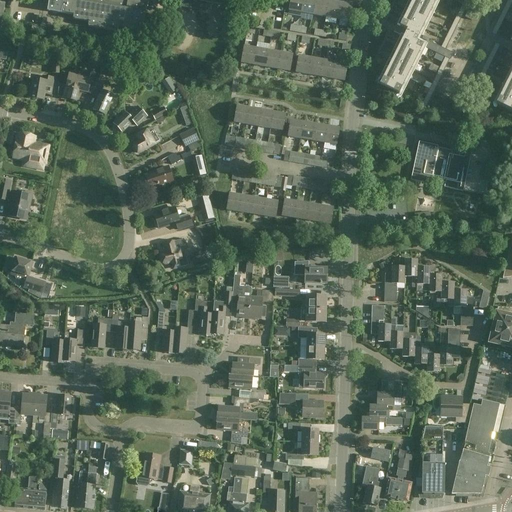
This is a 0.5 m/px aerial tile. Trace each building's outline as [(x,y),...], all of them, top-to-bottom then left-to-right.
[(49,0),(47,12),(61,14),(61,13),(74,15),(73,19),(89,21),(88,27),(117,32),(118,26),(143,30),(147,0),(49,0)] [(204,10),(206,3),(231,7),(231,0),(174,0),(173,5),(204,10)] [(290,0),(289,11),(301,13),(303,0),(290,0)] [(303,0),(301,13),(313,15),(315,0),(303,0)] [(315,0),(313,15),(325,18),(328,1),(323,0),(315,0)] [(401,36),(377,84),(401,97),(426,48),(418,44),(440,0),(409,0),(393,32),(401,36)] [(325,18),(337,20),(340,3),(328,1),(325,18)] [(337,20),(349,22),(352,5),(340,3),(337,20)] [(465,17),(471,20),(477,9),(470,6),(465,17)] [(241,63),(253,65),(256,48),(244,46),(241,63)] [(253,65),(265,68),(268,51),(256,48),(253,65)] [(265,68),(277,70),(280,53),(268,51),(265,68)] [(290,72),(293,55),(280,53),(277,70),(290,72)] [(296,73),(308,75),(311,58),(299,56),(296,73)] [(52,58),(52,74),(59,74),(60,59),(52,58)] [(308,75),(320,77),(323,60),(311,58),(308,75)] [(320,77),(332,79),(335,62),(323,60),(320,77)] [(332,79),(344,81),(347,64),(335,62),(332,79)] [(511,66),(494,103),(511,112),(511,66)] [(88,93),(92,95),(98,82),(100,74),(91,72),(89,79),(70,74),(67,86),(59,84),(58,96),(76,101),(78,90),(88,93)] [(32,89),(29,88),(28,97),(44,100),(45,94),(51,95),(54,78),(43,77),(42,81),(34,80),(32,89)] [(104,83),(98,82),(92,95),(98,98),(93,110),(97,112),(97,114),(102,116),(103,115),(105,115),(114,95),(102,90),(104,83)] [(234,123),(246,125),(249,108),(237,106),(234,123)] [(116,118),(117,119),(114,123),(123,132),(133,122),(137,126),(146,117),(137,107),(128,116),(123,111),(116,118)] [(187,107),(180,110),(187,127),(193,125),(187,107)] [(167,113),(164,108),(152,115),(155,120),(167,113)] [(261,110),(249,108),(246,125),(258,127),(261,110)] [(258,127),(271,129),(273,112),(261,110),(258,127)] [(283,131),(286,114),(273,112),(271,129),(283,131)] [(288,137),(300,139),(303,122),(291,120),(288,137)] [(300,139),(312,141),(315,124),(303,122),(300,139)] [(312,141),(324,143),(327,126),(315,124),(312,141)] [(336,145),(339,128),(327,126),(324,143),(336,145)] [(193,129),(179,136),(185,148),(199,140),(193,129)] [(135,137),(137,142),(133,144),(134,146),(134,149),(137,151),(138,153),(159,141),(154,131),(149,133),(147,130),(135,137)] [(48,146),(40,145),(39,146),(33,145),(34,137),(18,134),(13,157),(23,159),(22,168),(33,170),(34,167),(42,169),(43,163),(45,164),(48,146)] [(235,148),(236,138),(226,136),(224,146),(230,147),(235,148)] [(198,142),(188,147),(190,152),(201,147),(198,142)] [(429,184),(430,183),(444,186),(444,188),(463,192),(471,153),(453,149),(452,151),(438,148),(438,146),(419,142),(411,180),(429,184)] [(171,166),(182,160),(180,156),(178,157),(176,153),(167,157),(171,166)] [(146,176),(148,182),(147,184),(148,186),(149,187),(150,189),(167,183),(167,185),(174,183),(168,167),(156,171),(156,172),(146,176)] [(285,191),(286,189),(287,179),(282,178),(277,177),(275,187),(281,188),(280,190),(285,191)] [(32,196),(12,192),(12,193),(9,193),(11,182),(0,180),(0,182),(0,199),(7,201),(8,197),(10,198),(10,201),(12,202),(9,216),(25,220),(28,205),(30,206),(32,196)] [(338,184),(332,184),(330,198),(335,198),(335,197),(338,198),(339,189),(337,189),(338,184)] [(227,211),(239,213),(242,196),(229,194),(227,211)] [(215,218),(209,196),(198,199),(204,221),(215,218)] [(251,215),(254,198),(242,196),(239,213),(251,215)] [(251,215),(263,217),(266,200),(254,198),(251,215)] [(275,219),(278,202),(266,200),(263,217),(275,219)] [(282,217),(294,219),(297,202),(284,200),(282,217)] [(294,219),(306,221),(309,204),(297,202),(294,219)] [(306,221),(318,223),(321,206),(309,204),(306,221)] [(330,225),(333,208),(321,206),(318,223),(330,225)] [(156,221),(155,223),(156,226),(158,227),(159,229),(176,223),(178,230),(192,226),(188,214),(178,218),(175,208),(154,214),(156,221)] [(430,213),(415,214),(415,221),(416,224),(431,223),(430,213)] [(183,239),(190,237),(188,229),(181,231),(183,239)] [(166,253),(163,254),(161,257),(163,262),(165,264),(172,262),(174,269),(188,265),(183,248),(186,248),(184,239),(164,245),(166,253)] [(511,243),(510,244),(502,279),(511,277),(511,243)] [(193,264),(207,260),(204,250),(191,254),(193,264)] [(15,279),(26,282),(27,277),(31,263),(30,263),(29,262),(27,261),(26,262),(21,260),(20,259),(19,258),(17,259),(15,259),(11,274),(12,275),(14,276),(15,279)] [(412,284),(417,284),(417,265),(417,261),(404,260),(404,264),(404,277),(412,277),(412,284)] [(305,276),(305,284),(327,285),(327,269),(309,268),(309,262),(295,263),(294,276),(305,276)] [(404,264),(400,264),(400,267),(392,267),(392,274),(385,274),(384,284),(396,284),(404,284),(404,277),(404,264)] [(429,292),(429,273),(430,273),(430,268),(422,268),(422,265),(417,265),(417,284),(417,285),(424,285),(424,292),(429,292)] [(434,273),(430,273),(429,273),(429,292),(436,292),(436,303),(433,303),(433,308),(441,308),(441,303),(441,300),(441,280),(442,280),(442,276),(434,276),(434,273)] [(233,276),(232,293),(231,302),(237,303),(236,317),(243,317),(242,319),(248,319),(250,297),(251,287),(249,287),(248,286),(247,286),(246,287),(239,287),(240,276),(233,276)] [(45,283),(27,277),(26,282),(24,287),(42,293),(45,283)] [(446,283),(446,280),(442,280),(441,280),(441,300),(441,303),(448,304),(448,313),(453,313),(453,308),(453,307),(454,288),(454,283),(446,283)] [(453,308),(461,308),(473,308),(473,298),(466,298),(466,291),(458,291),(458,288),(454,288),(453,307),(453,308)] [(260,319),(260,317),(265,318),(266,307),(261,307),(261,303),(272,303),(273,292),(257,291),(257,297),(250,297),(248,319),(254,320),(254,318),(260,319)] [(326,297),(306,296),(306,309),(326,310),(326,297)] [(485,309),(487,301),(481,300),(479,308),(485,309)] [(219,314),(213,313),(211,337),(211,335),(216,335),(216,334),(223,335),(225,308),(220,307),(219,314)] [(212,313),(212,315),(205,314),(206,308),(201,308),(199,334),(206,335),(205,336),(211,337),(213,313),(212,313)] [(511,308),(497,308),(497,309),(497,312),(496,312),(488,343),(511,348),(511,308)] [(325,323),(326,310),(306,309),(301,309),(301,322),(325,323)] [(0,342),(22,345),(24,329),(24,325),(32,326),(34,316),(16,314),(15,324),(10,328),(0,326),(0,327),(0,342)] [(132,351),(133,350),(140,350),(141,329),(147,330),(148,318),(142,317),(141,323),(129,322),(129,328),(128,339),(127,351),(132,351)] [(98,325),(93,325),(92,348),(103,349),(105,332),(111,333),(112,321),(112,319),(98,318),(98,325)] [(118,321),(112,321),(111,333),(116,333),(115,348),(123,349),(122,350),(127,351),(128,339),(129,328),(123,328),(123,325),(118,325),(118,321)] [(391,325),(383,325),(371,325),(371,335),(378,335),(378,342),(386,343),(385,346),(390,346),(391,326),(391,325)] [(402,353),(403,333),(395,332),(396,326),(391,326),(390,346),(390,350),(398,350),(398,353),(402,353)] [(175,332),(173,354),(179,355),(179,353),(185,354),(187,329),(175,328),(175,332)] [(325,335),(315,335),(315,328),(298,328),(298,339),(307,339),(307,347),(325,348),(325,335)] [(64,364),(64,362),(68,362),(68,361),(75,362),(76,345),(82,345),(83,331),(77,330),(76,340),(65,340),(63,364),(64,364)] [(51,362),(58,362),(58,364),(63,364),(65,340),(64,339),(64,342),(53,341),(54,332),(46,331),(46,345),(52,345),(51,362)] [(163,331),(162,352),(169,353),(168,354),(173,354),(175,332),(163,331)] [(415,361),(415,340),(408,340),(408,333),(403,333),(402,353),(402,358),(410,358),(410,361),(414,361),(415,361)] [(414,361),(414,365),(423,365),(423,368),(427,368),(428,348),(428,345),(420,345),(420,340),(415,340),(415,361),(414,361)] [(307,347),(306,359),(298,359),(298,366),(313,366),(314,366),(315,360),(324,360),(325,348),(307,347)] [(447,348),(440,347),(440,355),(440,369),(444,369),(444,366),(452,366),(452,359),(459,359),(460,348),(447,348)] [(440,355),(432,355),(432,348),(428,348),(427,368),(426,373),(440,373),(440,369),(440,355)] [(228,374),(228,375),(252,377),(253,365),(260,365),(260,359),(248,358),(247,364),(233,363),(232,370),(231,370),(230,374),(228,374)] [(304,376),(304,388),(324,389),(324,374),(312,374),(313,366),(298,366),(298,376),(304,376)] [(495,397),(497,385),(499,374),(494,372),(489,396),(495,397)] [(228,381),(229,381),(228,388),(251,390),(252,377),(228,375),(228,381)] [(5,391),(0,390),(0,413),(10,414),(9,425),(14,425),(14,421),(15,409),(10,408),(11,393),(5,392),(5,391)] [(15,409),(14,421),(14,425),(21,425),(21,415),(33,416),(35,394),(29,393),(29,394),(23,394),(22,409),(15,409)] [(394,394),(388,393),(381,393),(377,393),(376,401),(374,401),(373,405),(373,406),(394,406),(394,399),(401,399),(401,394),(394,394)] [(44,423),(51,424),(51,414),(45,414),(47,396),(40,395),(41,394),(35,394),(33,416),(39,417),(39,421),(44,421),(44,423)] [(295,405),(295,395),(280,394),(279,405),(295,405)] [(51,414),(51,424),(57,424),(57,420),(65,421),(66,415),(69,416),(71,397),(59,396),(58,408),(52,408),(51,414)] [(469,405),(456,404),(457,397),(442,397),(441,417),(459,417),(458,423),(465,424),(469,405)] [(256,413),(239,412),(239,404),(249,405),(250,399),(249,399),(232,398),(232,405),(233,405),(233,407),(218,406),(218,413),(216,413),(216,418),(238,420),(255,421),(256,413)] [(323,402),(303,401),(303,418),(323,418),(323,402)] [(490,468),(487,468),(490,454),(488,454),(499,405),(482,401),(481,407),(473,405),(459,462),(451,495),(481,495),(485,476),(488,477),(490,468)] [(386,411),(393,411),(393,407),(394,407),(394,406),(373,406),(373,405),(369,405),(369,413),(366,413),(366,418),(386,418),(386,411)] [(216,424),(217,424),(217,430),(231,431),(231,437),(247,438),(248,432),(238,432),(238,420),(216,418),(216,424)] [(362,431),(379,431),(379,424),(385,424),(386,419),(386,418),(366,418),(362,418),(362,431)] [(445,464),(442,464),(442,428),(425,428),(423,436),(422,436),(422,495),(444,495),(445,464)] [(318,430),(302,430),(302,443),(318,443),(318,430)] [(0,436),(0,449),(9,451),(11,437),(0,436)] [(77,443),(76,450),(89,451),(90,444),(77,443)] [(318,456),(318,443),(302,443),(302,449),(297,449),(297,455),(286,455),(286,461),(304,461),(304,456),(318,456)] [(99,459),(106,460),(109,445),(101,444),(99,459)] [(390,451),(374,448),(372,457),(388,461),(390,451)] [(179,465),(191,466),(192,452),(181,451),(179,465)] [(166,468),(166,471),(158,470),(161,456),(144,454),(141,477),(140,477),(137,478),(137,483),(138,485),(146,486),(149,485),(150,479),(157,480),(157,479),(164,481),(164,482),(170,483),(171,481),(175,482),(178,461),(174,461),(173,469),(166,468)] [(404,460),(396,500),(397,500),(398,502),(400,502),(402,501),(408,502),(411,484),(402,482),(403,478),(405,479),(406,471),(409,472),(412,456),(405,454),(404,460)] [(232,464),(225,463),(224,474),(242,476),(243,466),(244,457),(235,456),(233,465),(231,465),(232,464)] [(244,457),(243,466),(242,476),(254,478),(257,459),(246,458),(246,457),(244,457)] [(404,460),(400,459),(396,477),(398,477),(397,481),(388,479),(384,498),(391,499),(391,500),(393,501),(395,500),(396,500),(404,460)] [(47,470),(54,471),(55,460),(48,460),(47,470)] [(54,471),(53,478),(63,479),(65,461),(55,460),(54,471)] [(275,463),(273,470),(285,472),(287,465),(275,463)] [(8,467),(6,483),(14,485),(17,468),(8,467)] [(376,469),(367,467),(363,485),(368,486),(364,503),(371,505),(370,506),(374,507),(375,506),(376,506),(380,490),(381,484),(377,483),(378,479),(374,478),(376,469)] [(85,509),(87,486),(88,474),(80,473),(79,485),(78,485),(76,509),(85,509)] [(88,474),(87,486),(85,509),(94,510),(96,487),(95,487),(96,474),(88,474)] [(37,478),(29,478),(28,490),(17,489),(17,490),(16,491),(15,495),(17,496),(16,506),(17,508),(37,510),(39,491),(36,490),(37,478)] [(238,511),(240,495),(241,486),(242,479),(234,478),(233,488),(228,488),(226,509),(228,510),(227,511),(238,511)] [(315,511),(316,490),(316,494),(309,494),(309,479),(296,479),(295,488),(296,488),(295,501),(296,501),(296,500),(299,500),(299,511),(315,511)] [(57,480),(55,507),(61,507),(62,509),(65,509),(66,507),(67,508),(70,481),(57,480)] [(284,511),(285,492),(270,491),(271,482),(264,482),(263,494),(269,494),(268,511),(284,511)] [(39,484),(39,491),(37,510),(44,511),(45,499),(47,499),(47,495),(46,494),(46,485),(39,484)] [(176,510),(178,510),(178,511),(177,511),(207,511),(209,496),(210,496),(210,495),(209,495),(198,494),(199,487),(191,486),(190,493),(181,492),(180,492),(180,493),(179,504),(177,504),(176,510)] [(246,511),(247,511),(248,511),(249,511),(250,505),(245,505),(246,495),(240,495),(238,511),(246,511)]
